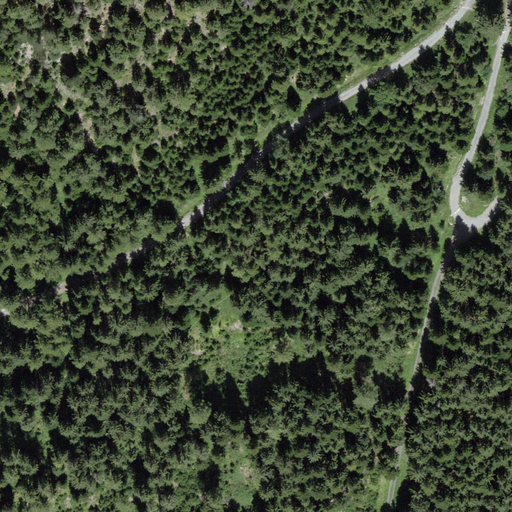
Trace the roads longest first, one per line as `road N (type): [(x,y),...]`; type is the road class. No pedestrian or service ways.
road 1 (track): [(0,313),(160,240),(279,137),(434,38),(475,0)]
road 2 (track): [(510,0),(453,211),(459,222),(479,226),(511,186)]
road 3 (track): [(383,511),(459,222)]
